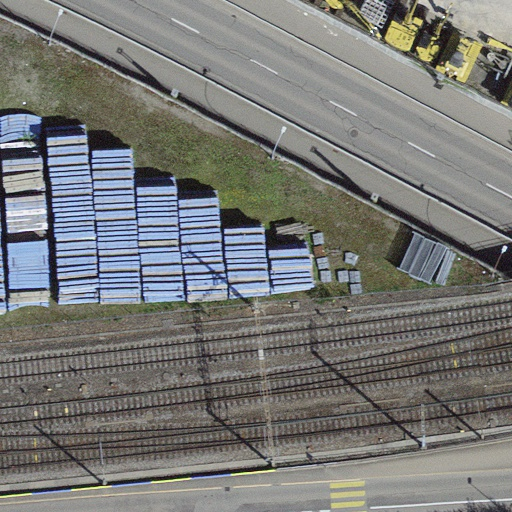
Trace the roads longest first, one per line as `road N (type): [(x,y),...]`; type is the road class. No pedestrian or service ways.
road 1 (secondary): [(114,0),(511,204)]
road 2 (residential): [(297,511),(511,498)]
